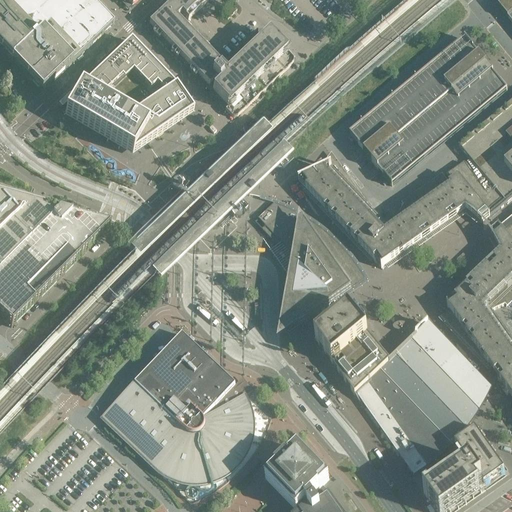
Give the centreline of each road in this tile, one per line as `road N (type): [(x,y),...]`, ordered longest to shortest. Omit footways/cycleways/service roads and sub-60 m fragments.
road 1 (unclassified): [(511,96),(385,194),(369,188),(338,144),(385,94)]
road 2 (residential): [(64,403),(168,511)]
road 3 (residential): [(246,0),(303,42),(362,0)]
road 4 (unclassified): [(481,12),(385,94)]
